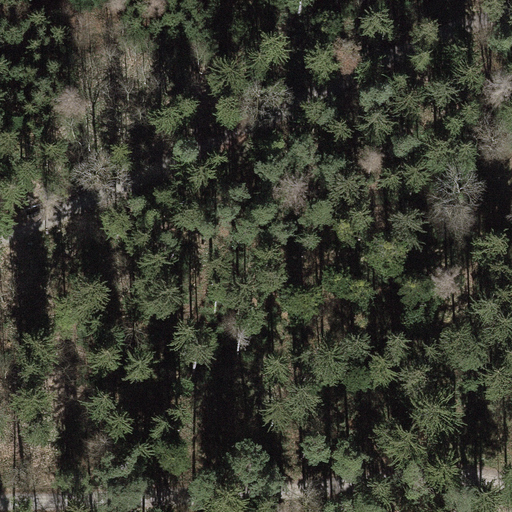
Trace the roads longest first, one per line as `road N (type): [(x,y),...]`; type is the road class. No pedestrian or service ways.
road 1 (track): [(511,5),(0,234)]
road 2 (track): [(0,498),(234,491),(427,472),(511,480)]
